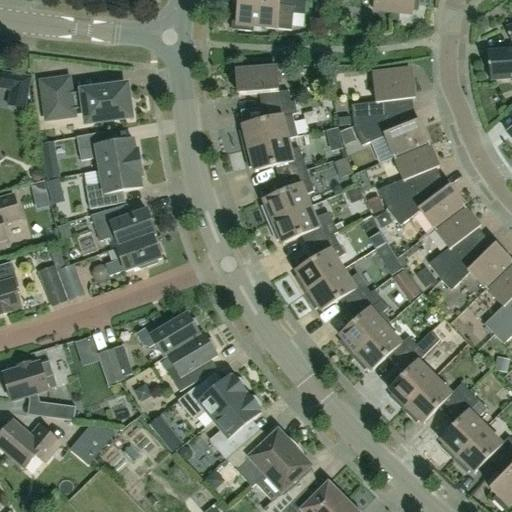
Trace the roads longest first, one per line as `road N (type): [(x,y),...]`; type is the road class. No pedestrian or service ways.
road 1 (residential): [(431,511),(310,388),(225,269)]
road 2 (residential): [(0,345),(225,269)]
road 3 (residential): [(225,269),(195,184),(178,40)]
road 4 (residential): [(511,203),(470,149),(450,87),(454,0)]
road 5 (residential): [(178,40),(0,17)]
